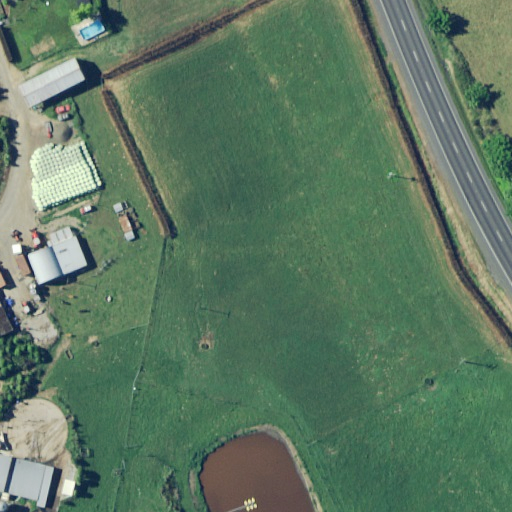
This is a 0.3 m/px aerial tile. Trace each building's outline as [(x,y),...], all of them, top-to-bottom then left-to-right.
[(110,31),(100,11),(69,26),(79,46),(110,31)] [(85,79),(75,58),(19,85),(29,106),(85,79)] [(132,229),(126,215),(117,219),(123,233),(132,229)] [(86,264),(71,225),(48,234),(52,245),(27,255),(38,283),(86,264)] [(0,297),(0,335),(14,328),(0,297)] [(53,467),(0,454),(0,490),(36,499),(35,504),(44,507),(53,467)]
